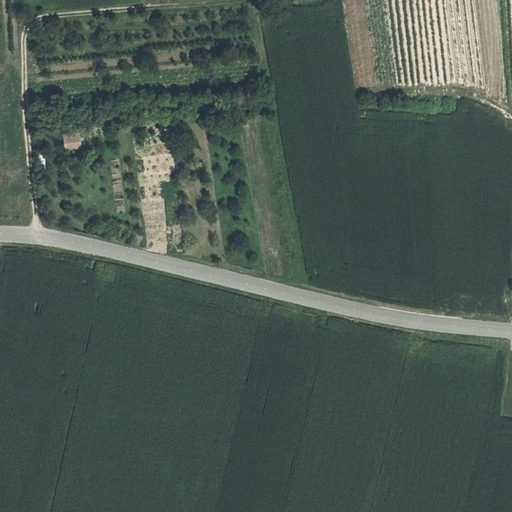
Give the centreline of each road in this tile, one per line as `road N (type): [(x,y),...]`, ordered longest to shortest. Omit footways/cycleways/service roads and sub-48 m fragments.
road 1 (tertiary): [(0,233),(62,239),(406,320),(511,330)]
road 2 (track): [(38,234),(24,108),(28,24),(52,15),(250,0)]
